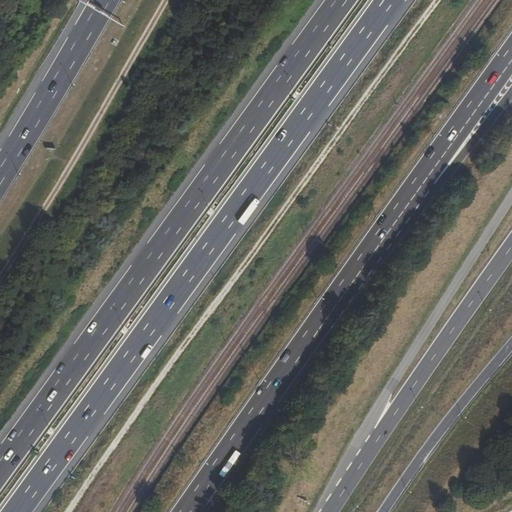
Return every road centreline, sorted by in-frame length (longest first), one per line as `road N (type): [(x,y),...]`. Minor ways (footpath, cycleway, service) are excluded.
road 1 (motorway): [(16,511),(391,0)]
road 2 (motorway): [(343,0),(0,472)]
road 3 (motorway): [(182,511),(511,46)]
road 4 (track): [(0,273),(163,0)]
road 5 (secondary): [(511,197),(385,393),(371,449)]
road 6 (secondary): [(511,246),(371,449)]
road 7 (tertiary): [(384,511),(511,347)]
road 8 (motorway): [(103,0),(0,175)]
